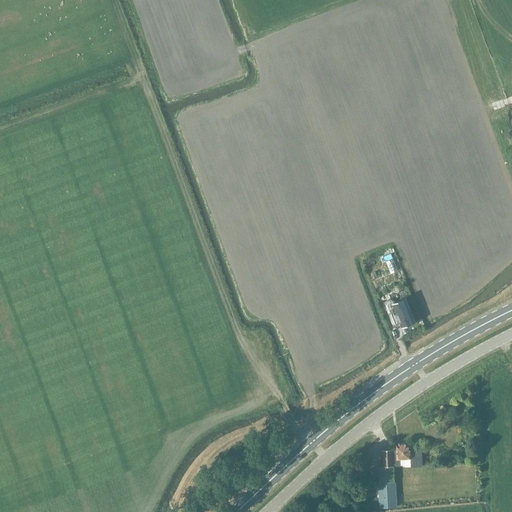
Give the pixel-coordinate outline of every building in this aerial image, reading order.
[(409,325),(416,323),(406,298),(406,299),(407,302),(394,307),(393,304),(392,304),(390,299),(384,302),(394,327),(400,324),(408,321),(409,325)] [(273,372),(276,380),(281,378),(277,370),(273,372)] [(383,451),(384,467),(394,466),(400,466),(400,460),(410,459),(411,467),(423,467),(422,449),(410,449),(410,445),(408,445),(407,443),(400,443),(400,445),(397,445),(397,452),(393,452),(393,450),(383,451)] [(384,467),(379,467),(380,483),(382,483),(395,483),(394,466),(384,467)] [(430,471),(430,493),(478,491),(477,470),(430,471)] [(395,484),(380,484),(381,508),(397,507),(395,484)]
